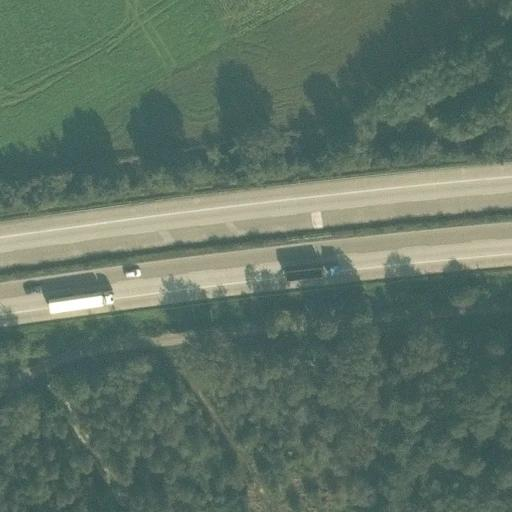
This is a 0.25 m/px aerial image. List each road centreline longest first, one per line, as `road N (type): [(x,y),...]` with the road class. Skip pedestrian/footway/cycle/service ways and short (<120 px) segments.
road 1 (unclassified): [(0,379),(33,360),(131,341),(511,308)]
road 2 (motorway): [(0,296),(511,234)]
road 3 (motorway): [(511,187),(0,249)]
